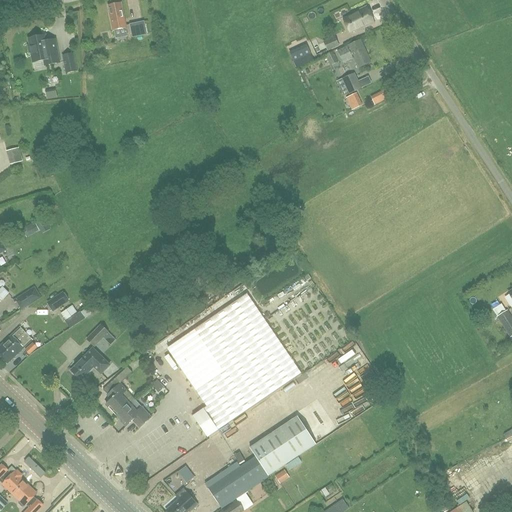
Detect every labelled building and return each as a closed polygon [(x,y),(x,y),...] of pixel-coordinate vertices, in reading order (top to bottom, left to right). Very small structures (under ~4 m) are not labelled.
[(110,12),(109,12),(113,31),(125,29),(123,19),(124,19),(120,3),(109,6),(110,12)] [(355,33),(374,23),(366,7),(354,13),(355,14),(343,19),(350,34),(355,31),(355,33)] [(132,38),(146,35),(144,22),(130,25),(132,38)] [(118,31),(119,39),(129,37),(127,29),(118,31)] [(55,40),(46,42),(45,36),(28,39),(30,45),(27,46),(29,54),(31,53),(33,63),(43,61),(44,67),(60,64),(55,40)] [(323,42),(324,45),(327,51),(339,46),(335,37),(323,42)] [(359,68),(371,62),(361,40),(348,46),(338,51),(343,63),(354,58),(359,68)] [(338,61),(333,52),(325,56),(330,65),(338,61)] [(73,54),(63,56),(66,73),(77,71),(73,54)] [(350,94),(361,89),(354,74),(337,82),(343,96),(349,93),(350,94)] [(353,109),(361,105),(356,94),(347,98),(353,109)] [(19,148),(7,152),(11,164),(23,160),(19,148)] [(40,232),(49,227),(45,219),(36,224),(40,232)] [(27,238),(39,231),(35,222),(22,229),(27,238)] [(0,302),(9,294),(2,287),(0,289),(0,302)] [(34,288),(29,291),(14,301),(20,311),(41,298),(34,288)] [(53,312),(69,302),(63,292),(47,303),(53,312)] [(247,294),(173,344),(188,366),(181,370),(189,381),(192,386),(206,407),(203,409),(193,416),(207,438),(302,374),(247,294)] [(97,311),(91,302),(80,310),(85,319),(97,311)] [(63,314),(69,323),(80,315),(75,307),(63,314)] [(510,338),(511,336),(511,320),(506,312),(497,318),(510,338)] [(94,348),(109,333),(101,324),(86,339),(94,348)] [(18,354),(32,341),(19,328),(0,345),(0,346),(3,350),(5,349),(8,352),(12,349),(12,350),(14,349),(18,354)] [(29,355),(37,348),(33,343),(25,350),(29,355)] [(0,346),(0,357),(7,364),(18,354),(14,349),(12,350),(12,349),(8,352),(5,349),(3,350),(0,346)] [(93,350),(89,354),(83,360),(82,360),(71,371),(80,380),(92,369),(94,367),(101,374),(110,366),(93,350)] [(127,368),(102,391),(107,396),(111,401),(105,406),(115,417),(128,405),(121,397),(126,392),(119,385),(132,374),(127,368)] [(128,380),(124,383),(130,390),(134,387),(128,380)] [(128,405),(115,417),(125,428),(132,421),(139,429),(150,419),(145,413),(141,409),(141,408),(142,407),(134,399),(133,400),(128,405)] [(256,458),(208,490),(222,509),(269,477),(268,476),(316,444),(298,417),(250,449),(256,458)] [(25,483),(20,478),(21,475),(17,471),(15,473),(14,472),(11,476),(6,472),(7,470),(2,465),(0,466),(0,481),(3,484),(2,484),(13,495),(25,483)] [(280,484),(289,478),(284,471),(275,477),(280,484)] [(25,483),(13,495),(19,501),(18,502),(18,504),(21,508),(24,507),(26,505),(29,508),(25,511),(36,511),(43,506),(37,500),(36,501),(33,497),(36,494),(25,483)] [(189,511),(197,505),(183,489),(175,496),(178,500),(166,511),(187,511),(188,511),(189,511)] [(468,491),(457,495),(459,501),(470,496),(468,491)] [(0,505),(2,508),(8,503),(0,492),(0,505)] [(220,511),(243,511),(245,511),(238,501),(220,511)]
